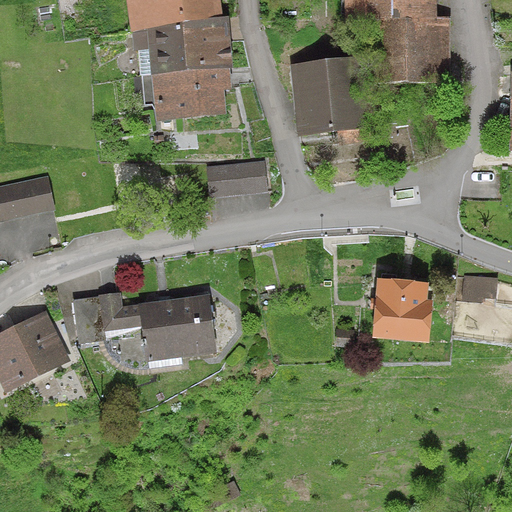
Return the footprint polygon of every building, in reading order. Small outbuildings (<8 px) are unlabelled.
[(213,16),(210,0),(129,0),(134,28),(213,16)] [(348,0),(349,19),(378,18),(380,81),(444,80),(443,24),(430,24),(429,0),(348,0)] [(225,86),(220,28),(153,34),(161,119),(218,114),(215,87),(225,86)] [(355,64),(293,71),(300,133),(362,126),(355,64)] [(208,169),(211,197),(267,190),(264,162),(208,169)] [(43,182),(0,190),(0,217),(48,208),(43,182)] [(495,280),(458,278),(457,301),(480,302),(480,296),(494,297),(495,280)] [(424,291),(380,287),(376,338),(420,342),(424,291)] [(213,350),(207,298),(121,309),(119,293),(100,295),(101,297),(105,329),(145,324),(149,358),(213,350)] [(105,329),(101,297),(74,301),(79,342),(106,339),(105,329)] [(64,361),(42,317),(0,337),(0,379),(5,390),(64,361)] [(355,330),(335,329),(334,347),(354,348),(355,330)]
